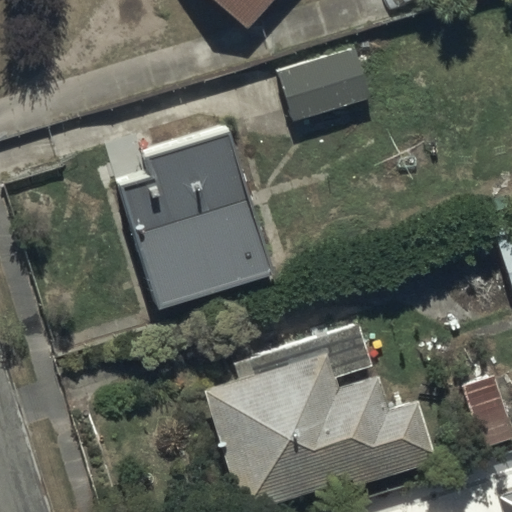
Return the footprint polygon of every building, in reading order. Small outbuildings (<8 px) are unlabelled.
[(213,0),(248,29),(272,0),(213,0)] [(372,97),(356,49),(278,75),(295,123),(372,97)] [(269,273),(222,131),(140,159),(146,178),(117,188),(158,310),(269,273)] [(511,223),(497,228),(511,279),(511,223)] [(242,381),(206,392),(244,511),(253,511),(350,482),(352,487),(438,460),(419,400),(388,410),(378,376),(372,378),(369,368),(373,366),(361,325),(236,364),(242,381)] [(511,422),(495,375),(463,387),(486,447),(511,437),(511,422)] [(511,511),(511,490),(499,494),(505,511),(511,511)]
